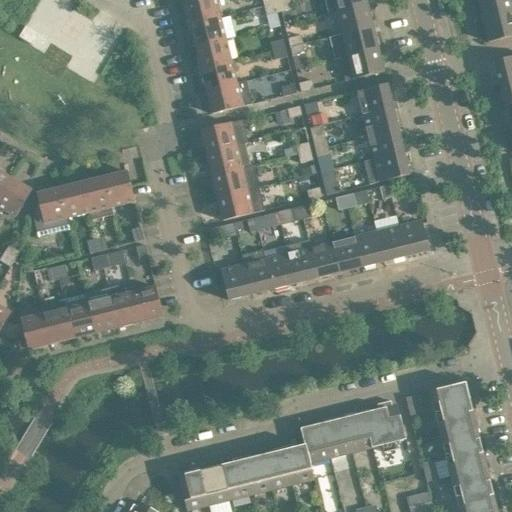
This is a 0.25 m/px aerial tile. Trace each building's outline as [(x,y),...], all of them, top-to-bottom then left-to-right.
[(191,25),(221,17),(216,0),(194,0),(185,2),(191,25)] [(289,0),(277,3),(279,12),(292,9),(289,0)] [(366,0),(324,0),(328,14),(338,12),(368,4),(366,0)] [(511,6),(510,0),(479,0),(484,19),(511,11),(511,6)] [(265,6),(267,15),(279,12),(277,3),(265,6)] [(368,4),(338,12),(343,34),(373,27),(368,4)] [(489,42),(511,36),(511,11),(484,19),(489,42)] [(196,47),(226,39),(221,17),(191,25),(196,47)] [(373,27),(343,34),(349,56),(379,49),(373,27)] [(301,35),(288,38),(291,47),(303,44),(301,35)] [(202,69),(232,61),(226,39),(196,47),(202,69)] [(284,39),(271,42),(273,51),(286,48),(284,39)] [(293,56),(305,53),(303,44),(291,47),(293,56)] [(275,60),(288,57),(286,48),(273,51),(275,60)] [(345,81),(384,72),(379,49),(349,56),(339,59),(345,81)] [(511,57),(494,61),(500,85),(511,81),(511,57)] [(207,91),(237,84),(232,61),(202,69),(207,91)] [(312,80),(299,83),(302,92),(314,89),(312,80)] [(213,114),(253,104),(247,81),(237,84),(207,91),(213,114)] [(511,81),(500,85),(505,107),(511,105),(511,81)] [(295,84),(282,87),(284,96),(297,93),(295,84)] [(387,84),(357,92),(363,115),(393,107),(387,84)] [(317,102),(305,105),(307,114),(319,111),(317,102)] [(300,106),(288,109),(290,118),(302,115),(300,106)] [(393,107),(363,115),(369,137),(399,130),(393,107)] [(287,110),(276,113),(278,122),(290,120),(287,110)] [(326,112),(311,116),(314,126),(329,122),(326,112)] [(243,120),(201,130),(207,153),(246,144),(248,143),(243,120)] [(316,150),(328,147),(323,125),(310,128),(316,150)] [(399,130),(369,137),(374,159),(404,152),(399,130)] [(309,142),(296,145),(299,154),(311,151),(309,142)] [(251,166),(246,144),(207,153),(212,175),(251,166)] [(318,159),(330,156),(328,147),(316,150),(318,159)] [(301,163),(313,160),(311,151),(299,154),(301,163)] [(372,184),(410,175),(404,152),(374,159),(366,161),(372,184)] [(330,156),(318,159),(321,172),(334,169),(335,168),(332,155),(330,156)] [(254,165),(251,166),(212,175),(218,198),(259,187),(254,165)] [(334,169),(321,172),(325,186),(337,183),(334,169)] [(0,197),(12,178),(0,170),(0,197)] [(135,201),(128,171),(105,177),(112,207),(135,201)] [(114,215),(112,207),(105,177),(82,182),(90,212),(92,220),(114,215)] [(0,207),(16,217),(32,190),(12,178),(0,197),(0,207)] [(417,178),(404,181),(406,190),(419,187),(417,178)] [(68,218),(90,212),(82,182),(60,188),(68,218)] [(337,183),(325,186),(327,195),(339,192),(337,183)] [(389,185),(380,187),(383,200),(392,197),(389,185)] [(223,221),(265,211),(259,187),(218,198),(223,221)] [(320,187),(307,190),(310,199),(322,196),(320,187)] [(37,193),(43,216),(35,218),(40,237),(70,230),(68,218),(60,188),(37,193)] [(356,206),(353,194),(345,196),(348,208),(356,206)] [(336,198),(339,210),(348,208),(345,196),(336,198)] [(312,217),(309,205),(300,207),(303,219),(312,217)] [(292,209),(295,221),(303,219),(300,207),(292,209)] [(256,218),(259,230),(281,225),(278,212),(256,218)] [(247,220),(250,232),(259,230),(256,218),(247,220)] [(430,251),(422,221),(399,226),(407,256),(430,251)] [(234,223),(224,226),(226,235),(225,235),(225,238),(237,235),(234,223)] [(224,226),(211,229),(213,238),(225,235),(226,235),(224,226)] [(407,256),(399,226),(377,232),(384,262),(407,256)] [(141,228),(132,230),(136,242),(144,240),(141,228)] [(384,262),(377,232),(355,237),(362,267),(384,262)] [(108,249),(105,237),(96,239),(99,251),(108,249)] [(362,267),(355,237),(333,243),(340,273),(362,267)] [(88,241),(91,253),(99,251),(96,239),(88,241)] [(318,278),(311,248),(309,240),(287,246),(288,254),(296,284),(318,278)] [(340,273),(333,243),(311,248),(318,278),(340,273)] [(20,251),(9,245),(4,252),(15,259),(20,251)] [(146,245),(137,247),(140,260),(149,257),(146,245)] [(274,289),(266,259),(264,249),(242,255),(244,265),(252,295),(274,289)] [(0,259),(0,260),(11,267),(15,259),(4,252),(0,259)] [(112,266),(109,254),(101,256),(104,269),(112,266)] [(296,284),(288,254),(266,259),(274,289),(296,284)] [(92,258),(95,271),(104,269),(101,256),(92,258)] [(68,277),(65,265),(56,267),(59,280),(68,277)] [(221,270),(229,300),(252,295),(244,265),(221,270)] [(47,269),(51,282),(59,280),(56,267),(47,269)] [(140,322),(133,292),(131,283),(108,288),(118,327),(140,322)] [(163,316),(156,286),(133,292),(140,322),(163,316)] [(86,294),(96,333),(118,327),(108,288),(86,294)] [(64,299),(74,338),(96,333),(86,294),(64,299)] [(42,305),(44,314),(52,344),(74,338),(64,299),(42,305)] [(0,331),(12,339),(14,325),(6,320),(11,312),(0,305),(0,331)] [(25,335),(29,349),(52,344),(44,314),(21,319),(22,323),(14,325),(12,339),(25,335)] [(459,511),(497,511),(466,382),(429,391),(459,511)] [(418,394),(406,397),(408,407),(420,404),(418,394)] [(395,442),(406,439),(398,404),(392,406),(391,401),(377,404),(379,409),(364,413),(373,448),(382,445),(384,452),(397,449),(395,442)] [(411,416),(422,413),(420,404),(408,407),(411,416)] [(373,448),(364,413),(343,418),(352,453),(373,448)] [(322,423),(331,458),(352,453),(343,418),(322,423)] [(301,428),(305,445),(305,444),(310,463),(311,463),(331,458),(322,423),(301,428)] [(305,445),(293,447),(292,444),(283,447),(293,485),(315,479),(311,463),(310,463),(305,444),(305,445)] [(275,449),(275,452),(263,455),(272,490),(293,485),(283,447),(275,449)] [(251,458),(251,455),(242,457),(251,495),(272,490),(263,455),(251,458)] [(233,459),(233,462),(221,465),(230,500),(251,495),(242,457),(233,459)] [(434,460),(422,463),(425,473),(436,470),(434,460)] [(209,468),(209,465),(200,467),(209,506),(230,500),(221,465),(209,468)] [(191,470),(192,473),(179,476),(187,511),(209,506),(200,467),(191,470)] [(427,482),(439,479),(436,470),(425,473),(427,482)] [(410,511),(431,511),(434,511),(429,492),(406,498),(410,511)] [(157,511),(141,502),(139,507),(134,504),(129,511),(157,511)]
